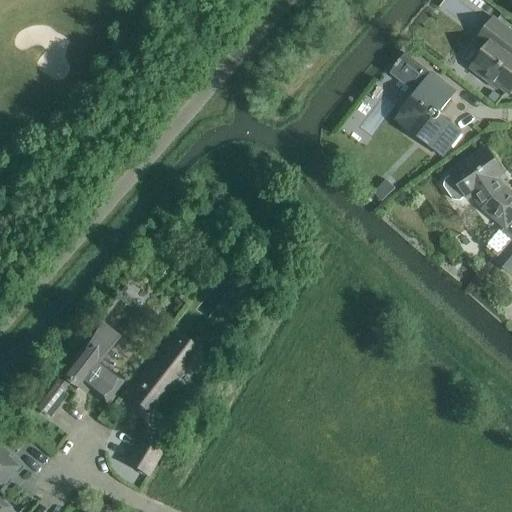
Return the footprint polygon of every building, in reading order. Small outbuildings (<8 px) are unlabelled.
[(487,47),(470,69),(497,89),(498,87),(509,95),(511,90),(511,31),(494,18),(477,39),(487,47)] [(440,114),(440,113),(455,92),(431,73),(405,54),(400,61),(399,60),(394,66),(396,67),(391,73),(416,93),(395,120),(442,156),(461,132),(440,116),(440,114)] [(445,180),(443,187),(453,200),(460,201),(466,197),(467,199),(473,196),(482,208),(505,228),(502,232),(511,240),(511,239),(511,194),(504,188),(495,175),(502,171),(486,148),(449,173),(451,176),(445,180)] [(385,180),(370,196),(379,205),(395,189),(385,180)] [(511,243),(496,262),(510,274),(511,271),(511,243)] [(44,380),(28,401),(49,417),(66,396),(62,393),(70,383),(78,389),(81,384),(108,405),(125,384),(98,363),(115,341),(97,328),(52,385),(44,380)] [(173,331),(125,393),(147,410),(150,413),(160,400),(176,379),(182,384),(194,369),(197,371),(203,363),(200,361),(204,356),(174,333),(175,332),(173,331)] [(161,450),(142,438),(128,463),(147,474),(161,450)] [(0,511),(10,511),(0,502),(0,481),(2,483),(17,467),(6,458),(8,455),(0,447),(0,511)]
